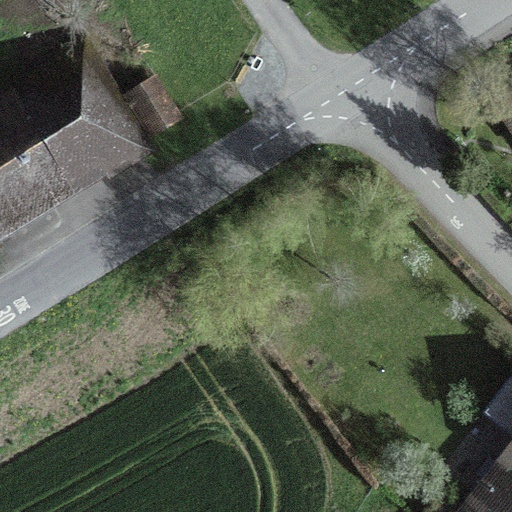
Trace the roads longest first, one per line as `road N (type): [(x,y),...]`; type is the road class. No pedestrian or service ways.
road 1 (unclassified): [(0,313),(340,97)]
road 2 (residential): [(340,97),(511,262)]
road 3 (unclassified): [(340,97),(495,0)]
road 4 (residential): [(264,0),(340,97)]
